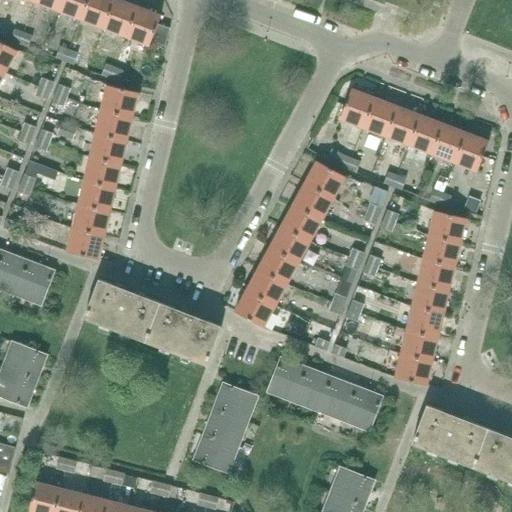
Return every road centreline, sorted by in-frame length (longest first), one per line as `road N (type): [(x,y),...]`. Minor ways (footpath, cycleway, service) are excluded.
road 1 (residential): [(196,0),(142,227),(146,251),(194,272),(222,257),(342,49)]
road 2 (residential): [(511,392),(473,375),(469,354),(511,175)]
road 3 (residential): [(342,49),(209,0)]
